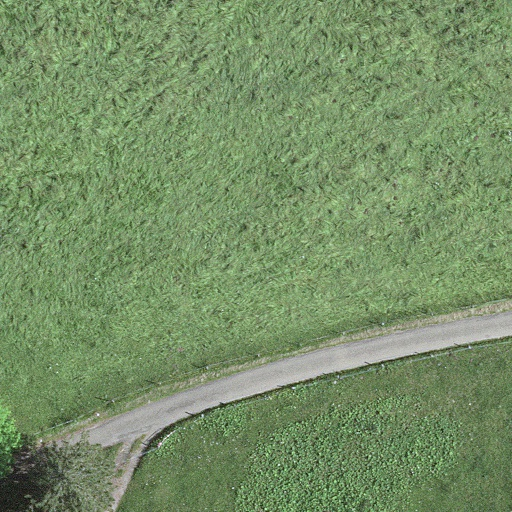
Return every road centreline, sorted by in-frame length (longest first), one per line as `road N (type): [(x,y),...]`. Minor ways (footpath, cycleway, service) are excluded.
road 1 (unclassified): [(511,326),(214,387),(0,469)]
road 2 (track): [(187,397),(113,479),(104,511)]
